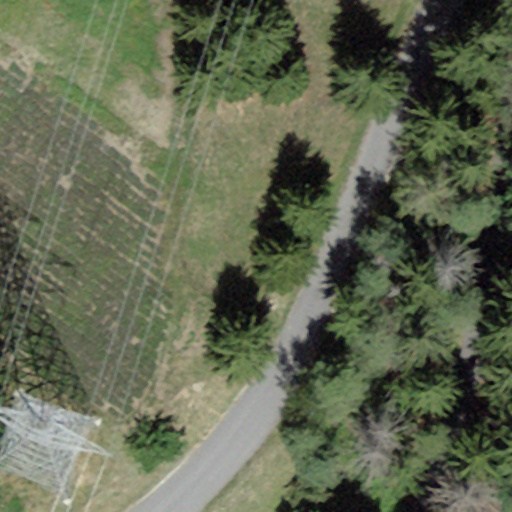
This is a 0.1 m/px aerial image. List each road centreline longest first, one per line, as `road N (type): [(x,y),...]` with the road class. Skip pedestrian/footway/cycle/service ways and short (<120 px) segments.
road 1 (unclassified): [(153,511),(256,399),(460,0)]
road 2 (residential): [(511,134),(449,429),(414,511)]
